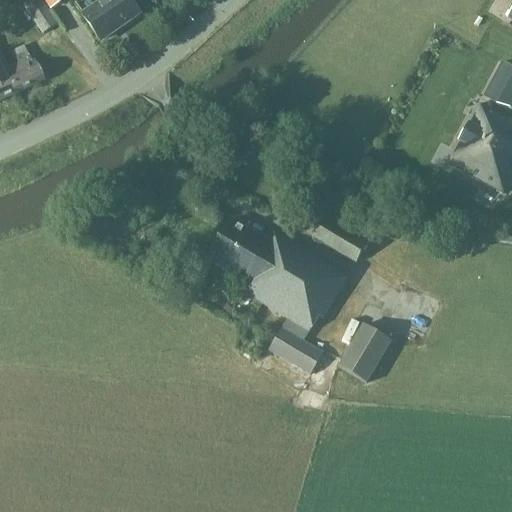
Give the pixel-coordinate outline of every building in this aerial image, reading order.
[(40,0),(34,0),(30,2),(22,7),(41,35),(57,26),(40,0)] [(62,0),(40,0),(48,10),(62,0)] [(139,14),(130,2),(128,0),(109,0),(83,19),(100,42),(139,14)] [(14,64),(10,66),(10,67),(8,68),(19,94),(44,82),(35,63),(35,64),(34,61),(30,62),(23,46),(9,52),(14,64)] [(0,102),(19,94),(8,68),(10,67),(10,66),(6,67),(0,54),(0,102)] [(511,73),(495,105),(511,114),(511,73)] [(458,144),(446,165),(502,195),(511,175),(511,123),(479,105),(467,126),(466,126),(457,144),(458,144)] [(371,236),(329,211),(323,221),(320,219),(309,239),(353,266),(371,236)] [(237,294),(285,322),(267,353),(309,378),(321,358),(301,346),(315,321),(320,324),(345,280),(271,237),(267,244),(230,223),(206,264),(243,285),(237,294)] [(361,326),(337,368),(365,386),(390,344),(361,326)]
